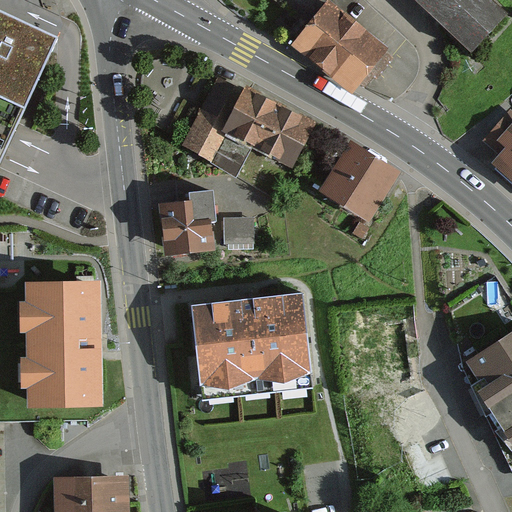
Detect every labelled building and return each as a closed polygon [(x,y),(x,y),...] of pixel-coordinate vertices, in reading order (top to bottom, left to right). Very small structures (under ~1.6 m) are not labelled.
[(511,10),(501,0),(419,0),(477,57),(511,22),(511,10)] [(393,54),(330,3),(302,38),(365,88),(393,54)] [(0,168),(10,147),(59,40),(0,13),(0,168)] [(333,133),(225,78),(187,151),(267,192),(285,159),(312,173),(333,133)] [(511,119),(493,141),(511,158),(504,166),(511,173),(511,119)] [(401,176),(350,144),(319,196),(370,227),(401,176)] [(195,207),(167,209),(172,263),(258,256),(256,226),(236,227),(233,196),(194,199),(195,207)] [(26,284),(28,411),(103,409),(101,283),(26,284)] [(300,300),(195,309),(202,394),(307,385),(300,300)] [(412,319),(348,327),(357,396),(421,388),(412,319)] [(511,342),(478,363),(511,417),(511,342)] [(425,441),(406,450),(428,499),(455,486),(443,460),(436,463),(425,441)] [(137,511),(136,476),(69,479),(70,511),(137,511)]
